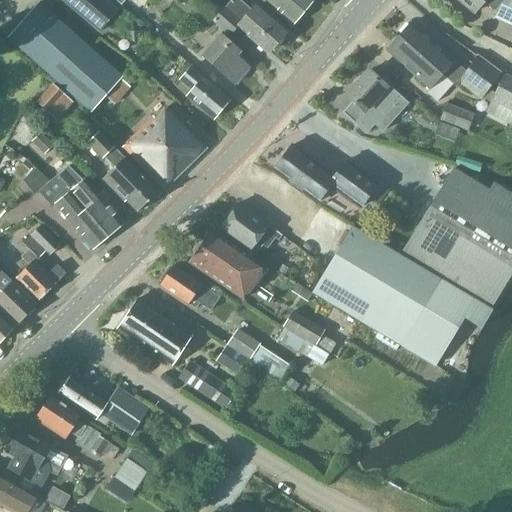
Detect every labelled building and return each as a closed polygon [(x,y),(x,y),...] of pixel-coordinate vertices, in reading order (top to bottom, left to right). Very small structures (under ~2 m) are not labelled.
[(60,0),(69,7),(100,33),(118,10),(106,0),(60,0)] [(230,0),(213,22),(230,36),(237,27),(268,52),(284,33),(253,8),(250,12),(236,0),(230,0)] [(262,0),(292,24),(311,0),(262,0)] [(500,1),(499,0),(458,0),(474,13),(483,2),(493,10),(500,1)] [(511,0),(503,0),(495,18),(511,26),(511,0)] [(121,78),(38,3),(8,38),(91,112),(121,78)] [(411,24),(398,39),(441,77),(454,88),(460,81),(480,99),(499,77),(478,58),(466,72),(411,24)] [(202,57),(235,83),(247,68),(235,59),(240,54),(218,36),(202,57)] [(430,90),(441,77),(398,39),(387,52),(430,90)] [(185,98),(211,120),(227,102),(190,70),(180,82),(191,92),(185,98)] [(352,102),(342,113),(366,134),(375,125),(383,132),(408,104),(389,87),(387,89),(368,72),(345,96),(352,102)] [(511,78),(504,75),(491,102),(485,113),(511,127),(511,78)] [(74,103),(54,85),(37,103),(57,121),(74,103)] [(448,106),(442,121),(467,130),(473,115),(448,106)] [(152,118),(121,148),(163,190),(204,150),(165,110),(154,120),(152,118)] [(157,193),(145,180),(98,133),(88,143),(103,159),(105,157),(115,168),(103,179),(124,201),(126,199),(138,212),(157,193)] [(41,134),(32,143),(44,154),(53,146),(41,134)] [(291,146),(273,171),(316,204),(329,186),(360,208),(377,186),(345,162),(334,178),(291,146)] [(456,160),(453,168),(478,176),(481,168),(456,160)] [(74,198),(107,238),(123,225),(101,199),(99,201),(83,182),(68,167),(56,177),(62,184),(74,198)] [(402,253),(479,299),(494,307),(511,277),(511,193),(494,183),(490,190),(452,168),(402,253)] [(50,182),(35,169),(23,181),(35,195),(38,192),(50,182)] [(38,192),(51,208),(55,205),(92,250),(107,238),(74,198),(62,184),(56,177),(50,182),(38,192)] [(274,239),(277,241),(281,236),(238,204),(220,229),(250,251),(253,247),(258,250),(262,245),(267,248),(274,239)] [(463,319),(473,301),(352,228),(312,294),(434,366),(463,319)] [(45,253),(49,257),(58,248),(38,229),(29,237),(45,253)] [(211,232),(200,247),(257,286),(269,269),(257,260),(255,262),(211,232)] [(22,245),(27,250),(38,261),(45,253),(29,237),(22,245)] [(234,293),(252,294),(257,286),(200,247),(190,263),(234,293)] [(29,267),(16,279),(38,301),(64,275),(55,267),(46,276),(40,269),(43,266),(38,261),(27,250),(20,258),(29,267)] [(261,261),(274,270),(279,261),(266,253),(261,261)] [(12,284),(0,270),(0,294),(1,296),(12,284)] [(192,302),(210,314),(219,301),(175,270),(162,288),(189,306),(192,302)] [(0,296),(0,309),(16,325),(35,306),(12,284),(1,296),(0,296)] [(307,303),(312,294),(296,284),(291,292),(307,303)] [(117,329),(171,366),(192,336),(139,299),(117,329)] [(286,328),(317,346),(323,336),(325,332),(295,314),(286,328)] [(0,342),(12,331),(0,319),(0,342)] [(284,329),(278,341),(322,367),(328,355),(313,346),(284,329)] [(238,330),(227,346),(249,360),(259,345),(260,344),(238,330)] [(317,346),(330,354),(336,344),(323,336),(317,346)] [(249,360),(281,382),(291,367),(259,345),(249,360)] [(226,348),(216,362),(235,375),(245,361),(226,348)] [(178,379),(225,410),(237,393),(190,361),(178,379)] [(96,418),(98,415),(110,397),(104,393),(102,396),(72,377),(60,395),(96,418)] [(289,378),(284,385),(294,392),(299,385),(289,378)] [(117,387),(110,397),(98,415),(132,436),(149,409),(117,387)] [(83,427),(75,422),(79,416),(51,397),(36,420),(64,438),(68,432),(76,438),(83,427)] [(19,431),(6,454),(15,459),(8,471),(41,489),(50,473),(47,462),(44,460),(51,448),(19,431)] [(101,452),(108,442),(99,436),(90,449),(99,455),(101,452)] [(209,467),(218,454),(207,447),(198,459),(209,467)] [(114,477),(135,492),(147,473),(126,459),(114,477)] [(0,477),(0,505),(12,511),(41,511),(46,504),(35,498),(36,497),(0,477)] [(58,492),(51,503),(64,510),(70,499),(58,492)]
